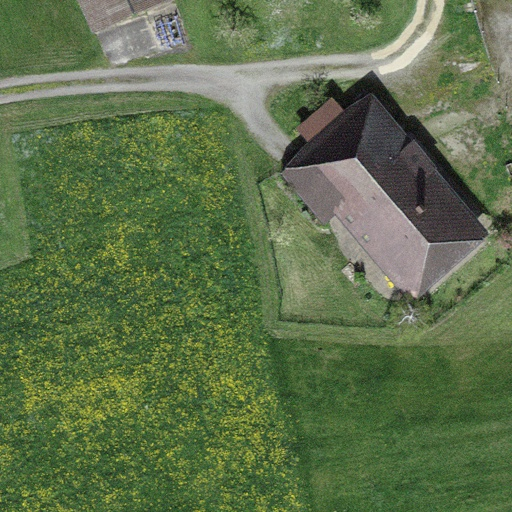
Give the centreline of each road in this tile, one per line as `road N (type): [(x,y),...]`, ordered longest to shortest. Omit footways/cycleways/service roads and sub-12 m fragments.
road 1 (track): [(239,76),(0,90)]
road 2 (track): [(433,0),(414,41),(378,63),(239,76)]
